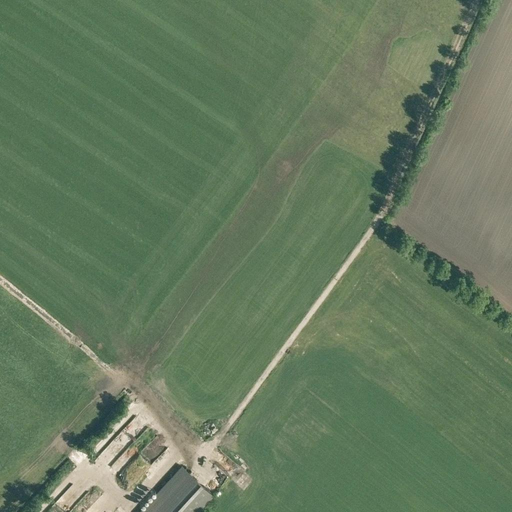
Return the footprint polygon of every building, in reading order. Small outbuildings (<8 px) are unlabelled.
[(165,427),(151,441),(158,448),(167,439),(171,443),(176,438),(165,427)] [(211,455),(230,473),(238,464),(218,447),(211,455)] [(180,468),(139,511),(194,511),(210,495),(180,468)] [(220,471),(214,481),(220,485),(226,475),(220,471)] [(137,494),(143,489),(137,483),(131,488),(137,494)] [(63,511),(78,498),(70,489),(46,511),(63,511)]
